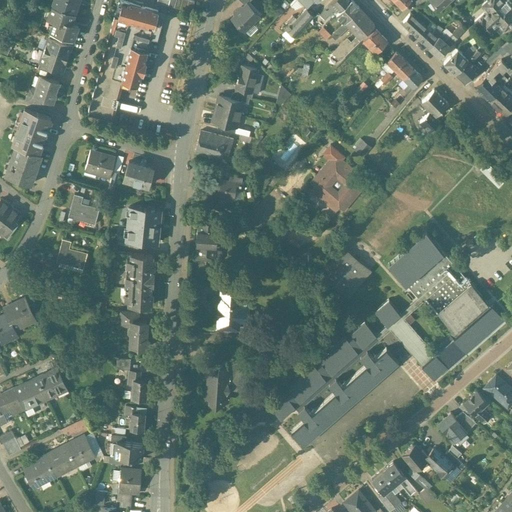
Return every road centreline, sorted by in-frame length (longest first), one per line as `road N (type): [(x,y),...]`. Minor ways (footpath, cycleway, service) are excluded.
road 1 (primary): [(157,511),(182,152)]
road 2 (residential): [(293,511),(511,323)]
road 3 (residential): [(372,0),(511,136)]
road 4 (residential): [(65,121),(42,208),(0,273)]
road 5 (primary): [(182,152),(209,0)]
road 6 (residential): [(99,0),(65,121)]
road 7 (residential): [(65,121),(182,152)]
